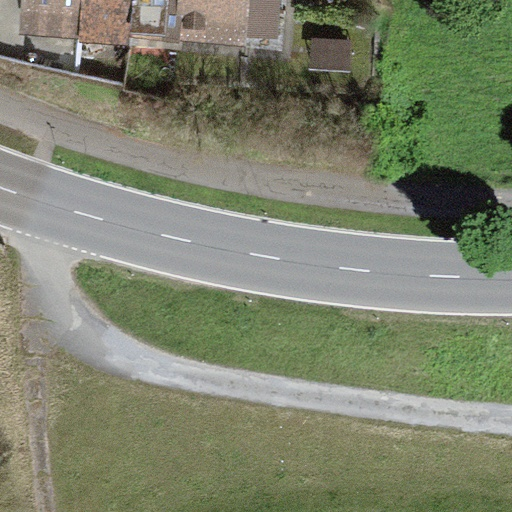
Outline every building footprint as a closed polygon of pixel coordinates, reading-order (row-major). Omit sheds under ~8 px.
[(81,0),(33,0),(31,27),(79,31),(81,0)] [(128,0),(81,0),(79,31),(125,35),(126,29),(128,0)] [(128,0),(126,29),(175,33),(178,0),(128,0)] [(178,0),(175,33),(243,38),(243,33),(246,0),(178,0)] [(279,0),(246,0),(243,33),(277,35),(279,0)] [(352,38),(311,36),(310,67),(350,69),(352,38)]
